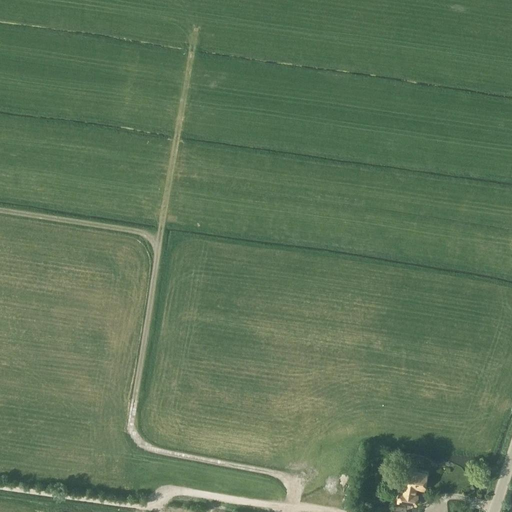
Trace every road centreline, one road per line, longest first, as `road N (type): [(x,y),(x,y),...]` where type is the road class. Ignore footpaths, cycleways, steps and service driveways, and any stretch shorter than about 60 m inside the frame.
road 1 (track): [(294,509),(292,489),(279,475),(144,447),(132,433),(158,244),(147,234),(0,210)]
road 2 (track): [(0,487),(139,507),(176,490),(335,511)]
road 3 (track): [(158,244),(201,0)]
